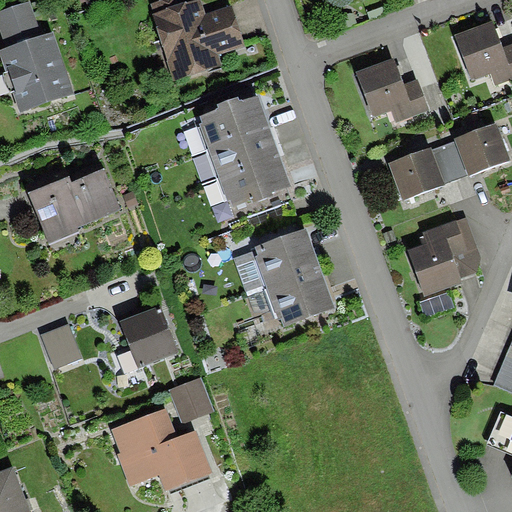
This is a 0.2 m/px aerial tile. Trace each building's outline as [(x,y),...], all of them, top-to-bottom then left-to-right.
[(205,14),(200,0),(198,0),(187,3),(186,0),(166,0),(152,5),(155,14),(153,15),(174,81),(221,66),(217,54),(244,45),(231,6),(205,14)] [(0,13),(0,27),(8,48),(42,35),(30,3),(0,13)] [(493,22),(456,35),(473,83),(490,77),(494,87),(511,80),(511,45),(503,49),(493,22)] [(8,48),(0,50),(0,51),(22,111),(76,91),(54,30),(42,35),(8,48)] [(396,58),(355,73),(373,120),(392,113),(396,125),(431,112),(418,77),(405,82),(396,58)] [(197,119),(209,150),(270,127),(258,96),(197,119)] [(495,123),(456,138),(457,141),(471,176),(509,161),(495,123)] [(209,150),(221,182),(282,159),(270,127),(209,150)] [(457,141),(433,150),(446,185),(471,176),(457,141)] [(431,147),(387,164),(402,202),(446,185),(433,150),(431,147)] [(221,182),(232,213),(293,190),(282,159),(221,182)] [(68,176),(28,193),(49,244),(81,231),(80,227),(122,210),(105,169),(71,184),(68,176)] [(133,191),(124,195),(130,208),(139,204),(133,191)] [(424,234),(412,256),(427,296),(462,283),(461,279),(475,274),(483,257),(467,218),(424,234)] [(237,256),(252,295),(321,270),(306,230),(237,256)] [(252,295),(266,335),(335,310),(321,270),(252,295)] [(160,306),(120,322),(139,369),(179,353),(160,306)] [(69,324),(41,335),(55,369),(83,358),(69,324)] [(511,341),(493,386),(511,394),(511,341)] [(200,378),(168,392),(182,423),(213,410),(200,378)] [(165,407),(112,429),(122,452),(117,455),(130,486),(157,475),(164,493),(214,472),(196,429),(178,436),(165,407)] [(486,443),(511,454),(511,416),(500,411),(486,443)] [(36,511),(23,473),(0,481),(0,511),(36,511)]
